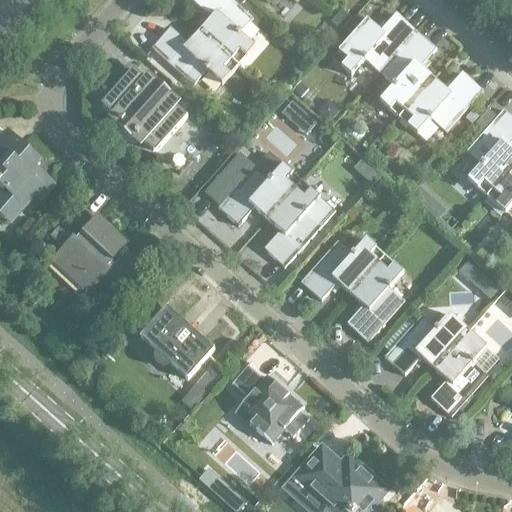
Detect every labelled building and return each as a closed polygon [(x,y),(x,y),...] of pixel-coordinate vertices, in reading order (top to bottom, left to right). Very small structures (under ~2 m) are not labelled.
[(212,21),(201,34),(239,68),(256,50),(240,36),(254,21),(230,0),(198,0),(194,5),(212,21)] [(366,63),(380,75),(417,34),(397,16),(381,34),(367,22),(333,61),(352,78),(366,63)] [(222,87),(239,68),(201,34),(189,47),(171,31),(153,51),(194,88),(207,73),(222,87)] [(417,34),(380,75),(395,88),(381,104),(399,120),(434,82),(421,70),(437,52),(417,34)] [(102,108),(156,156),(187,120),(134,72),(102,108)] [(447,93),(434,82),(399,120),(418,137),(432,122),(447,135),(484,94),(463,75),(447,93)] [(308,134),(318,121),(294,103),(284,116),(308,134)] [(469,182),(487,199),(511,171),(511,151),(509,149),(511,145),(511,119),(504,112),(467,154),(482,167),(469,182)] [(43,201),(55,188),(24,160),(29,154),(8,135),(0,144),(0,214),(7,220),(21,204),(25,208),(36,195),(43,201)] [(215,161),(230,149),(222,139),(207,150),(215,161)] [(239,155),(204,195),(220,208),(218,210),(239,229),(255,211),(268,223),(302,184),(284,167),(273,157),(259,173),(255,169),(239,155)] [(511,171),(487,199),(506,216),(511,208),(511,171)] [(281,234),(265,252),(285,271),(336,214),(321,201),(302,184),(268,223),(281,234)] [(129,273),(139,263),(79,208),(51,239),(63,250),(50,265),(88,300),(103,283),(107,283),(107,293),(114,299),(123,298),(129,292),(128,282),(129,282),(129,273)] [(338,286),(351,297),(386,259),(367,242),(353,257),(338,244),(301,285),(322,304),(338,286)] [(386,259),(351,297),(364,309),(348,327),(369,345),(405,304),(391,291),(404,275),(386,259)] [(188,382),(215,353),(167,310),(141,339),(158,354),(156,359),(156,364),(158,368),(163,370),(168,370),(172,367),(188,382)] [(421,361),(434,372),(469,333),(450,317),(436,332),(422,319),(385,360),(405,378),(421,361)] [(469,333),(434,372),(447,384),(431,402),(452,420),(489,379),(474,366),(488,350),(469,333)] [(252,364),(233,386),(249,400),(236,415),(272,447),(278,439),(288,428),(297,437),(314,419),(305,410),(301,415),(280,396),(283,393),(252,364)] [(380,511),(382,510),(382,506),(382,504),(381,501),(388,493),(367,475),(369,474),(363,469),(362,471),(357,466),(353,470),(344,471),(343,469),(322,450),(296,481),(331,511),(380,511)]
